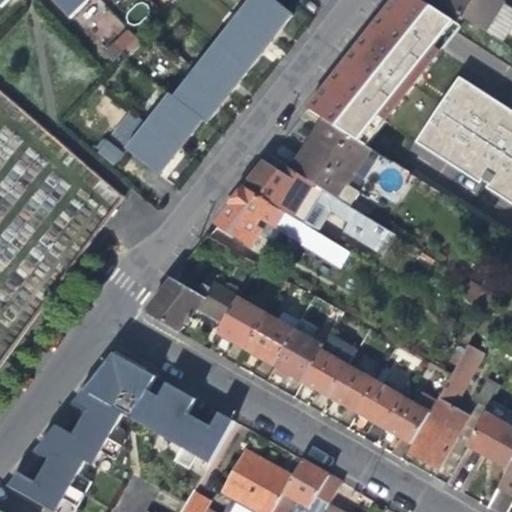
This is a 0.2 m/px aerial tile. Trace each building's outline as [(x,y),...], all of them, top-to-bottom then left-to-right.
[(48,0),(64,15),(79,0),(48,0)] [(99,0),(95,0),(77,18),(102,45),(123,26),(99,0)] [(268,0),(251,0),(173,99),(169,95),(126,152),(159,178),(182,147),(190,138),(202,122),(205,125),(229,98),(236,85),(267,46),(277,33),(290,17),(268,0)] [(504,3),(499,0),(445,0),(442,6),(485,33),(504,3)] [(127,28),(104,48),(116,61),(138,41),(127,28)] [(410,100),(447,123),(458,105),(467,90),(432,67),(410,100)] [(405,156),(391,147),(387,152),(374,144),(392,115),(350,88),(340,103),(327,122),(371,151),(398,168),(405,156)] [(432,165),(421,183),(443,198),(471,153),(479,158),(486,148),(472,139),(483,121),(458,105),(447,123),(423,160),(432,165)] [(400,121),(392,115),(374,144),(387,152),(391,147),(393,143),(388,140),(400,121)] [(310,143),(289,173),(297,178),(336,202),(371,151),(327,122),(324,121),(310,143)] [(93,150),(114,166),(124,153),(104,137),(93,150)] [(409,150),(405,156),(398,168),(412,178),(423,160),(409,150)] [(256,174),(244,191),(269,207),(276,211),(297,178),(289,173),(284,170),(280,177),(263,166),(256,174)] [(254,247),(262,234),(255,230),(269,207),(244,191),(230,208),(232,210),(218,227),(254,247)] [(307,230),(316,216),(298,205),(289,219),(307,230)] [(275,241),(280,233),(276,231),(285,217),(276,211),(269,207),(255,230),(262,234),(275,241)] [(336,229),(316,216),(307,230),(328,243),(336,229)] [(349,256),(328,243),(307,230),(289,219),(285,217),(276,231),(280,233),(340,270),(349,256)] [(236,301),(181,270),(171,283),(150,310),(150,320),(177,336),(196,312),(221,327),(236,301)] [(474,280),(461,290),(470,302),(483,293),(474,280)] [(228,341),(245,351),(265,317),(236,301),(221,327),(216,335),(228,341)] [(258,359),(274,368),(293,334),(299,324),(281,314),(276,324),(265,317),(245,351),(258,359)] [(285,374),(301,383),(318,354),(321,349),(324,343),(311,336),(313,332),(299,324),(293,334),(274,368),(285,374)] [(325,341),(324,343),(321,349),(318,354),(323,357),(331,344),(325,341)] [(323,357),(318,354),(301,383),(315,391),(329,399),(345,370),(323,357)] [(353,357),(345,370),(351,373),(358,360),(353,357)] [(461,357),(457,365),(465,369),(469,362),(461,357)] [(21,497),(46,511),(59,511),(65,503),(78,511),(85,498),(92,485),(79,478),(87,465),(92,468),(100,454),(113,462),(120,449),(107,442),(122,416),(172,445),(164,457),(189,472),(197,459),(209,466),(230,430),(214,421),(210,428),(187,415),(194,402),(181,394),(177,400),(162,391),(158,399),(148,393),(152,385),(133,375),(131,378),(107,363),(95,378),(84,392),(88,395),(80,409),(86,413),(73,436),(66,432),(58,446),(52,442),(44,457),(50,461),(36,484),(30,481),(21,497)] [(465,369),(457,365),(450,377),(440,394),(427,417),(425,421),(427,422),(408,455),(426,465),(436,471),(465,420),(452,412),(473,374),(465,369)] [(432,389),(440,394),(450,377),(433,368),(429,376),(437,381),(432,389)] [(133,375),(152,385),(155,380),(136,369),(133,375)] [(372,386),(351,373),(345,370),(329,399),(342,406),(356,414),(372,386)] [(379,373),(372,386),(377,388),(384,376),(379,373)] [(495,391),(482,383),(470,406),(482,413),(495,391)] [(177,400),(181,394),(165,386),(162,391),(177,400)] [(399,401),(377,388),(372,386),(356,414),(367,421),(383,430),(399,401)] [(88,395),(84,392),(74,405),(80,409),(88,395)] [(427,417),(399,401),(383,430),(397,438),(411,446),(425,421),(427,417)] [(214,421),(230,430),(233,424),(218,416),(214,421)] [(491,462),(508,472),(511,464),(511,431),(486,417),(468,449),(491,462)] [(57,427),(47,439),(52,442),(58,446),(66,432),(57,427)] [(37,453),(44,457),(52,442),(47,439),(37,453)] [(222,496),(249,511),(273,511),(291,481),(257,461),(245,454),(222,496)] [(314,504),(327,511),(341,486),(320,473),(302,463),(291,481),(273,511),(289,511),(294,503),(309,511),(314,504)] [(511,464),(508,472),(500,487),(511,493),(511,464)] [(8,490),(21,497),(30,481),(20,475),(8,490)] [(191,497),(182,511),(203,511),(207,506),(191,497)] [(309,511),(294,503),(289,511),(309,511)]
